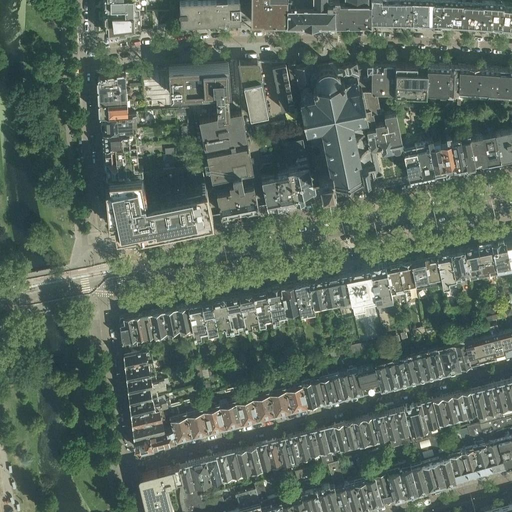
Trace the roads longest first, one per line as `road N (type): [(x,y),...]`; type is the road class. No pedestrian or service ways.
road 1 (residential): [(511,48),(287,39),(83,55)]
road 2 (residential): [(511,363),(122,466)]
road 3 (residential): [(130,278),(161,290),(511,221)]
road 4 (residential): [(511,170),(170,240),(153,267)]
road 5 (tertiary): [(511,196),(153,267)]
road 6 (residential): [(102,272),(83,55)]
road 7 (residential): [(122,466),(100,284)]
